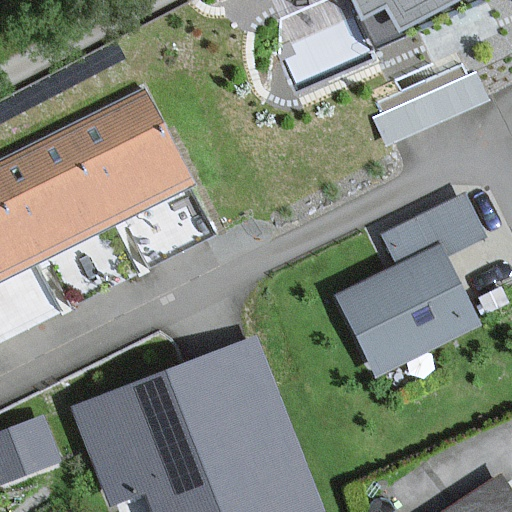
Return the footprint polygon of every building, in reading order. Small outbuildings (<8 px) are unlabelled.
[(455,0),(348,0),(359,20),(376,11),(388,35),(455,0)] [(141,90),(63,128),(111,226),(188,188),(141,90)] [(63,128),(0,159),(0,197),(33,264),(111,226),(63,128)] [(0,279),(33,264),(0,197),(0,279)] [(462,199),(380,235),(394,270),(330,300),(373,380),(480,325),(445,254),(480,240),(462,199)] [(214,354),(71,410),(109,505),(142,492),(149,511),(319,511),(276,400),(252,339),(214,354)] [(36,422),(0,436),(0,484),(52,464),(36,422)] [(511,511),(511,501),(497,480),(448,511),(511,511)]
